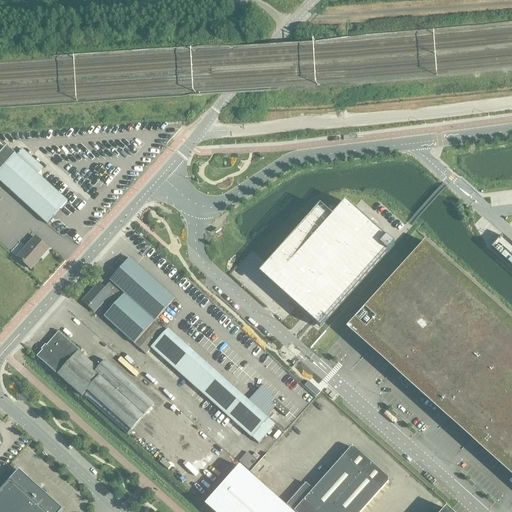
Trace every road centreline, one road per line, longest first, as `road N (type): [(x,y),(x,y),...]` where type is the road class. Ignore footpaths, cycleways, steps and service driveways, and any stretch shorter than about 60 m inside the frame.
road 1 (unclassified): [(198,205),(215,207),(298,157),(511,130)]
road 2 (track): [(0,15),(249,1),(288,27)]
road 3 (unclassified): [(0,354),(160,177)]
road 4 (unclassified): [(160,177),(313,0)]
road 5 (tertiary): [(0,398),(117,508)]
